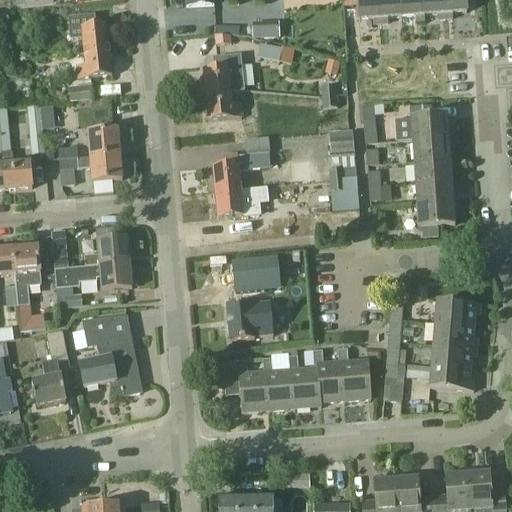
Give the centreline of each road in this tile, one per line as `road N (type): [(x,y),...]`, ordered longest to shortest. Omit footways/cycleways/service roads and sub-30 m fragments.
road 1 (residential): [(184,450),(476,429),(508,377),(508,338)]
road 2 (residential): [(381,331),(348,330),(348,268),(500,255)]
road 3 (residential): [(184,450),(164,206)]
road 4 (residential): [(500,255),(485,70),(511,68)]
road 5 (residential): [(164,206),(144,0)]
road 6 (residential): [(184,450),(0,472)]
road 7 (residential): [(0,225),(164,206)]
